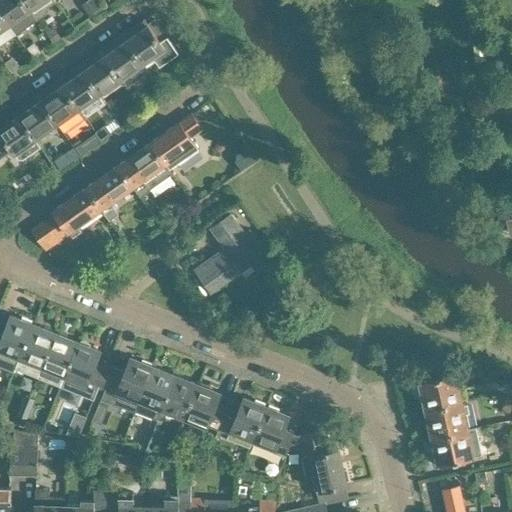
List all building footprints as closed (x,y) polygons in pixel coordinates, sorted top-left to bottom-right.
[(0,0),(0,11),(9,25),(16,34),(37,19),(23,0),(0,0)] [(56,1),(55,0),(23,0),(37,19),(45,14),(49,6),(56,1)] [(0,45),(16,34),(9,25),(0,11),(0,45)] [(126,38),(126,39),(144,64),(145,63),(147,65),(156,59),(160,65),(172,57),(179,53),(168,36),(160,41),(144,18),(136,25),(139,30),(126,38)] [(105,53),(105,54),(122,79),(127,86),(149,71),(144,64),(126,39),(126,38),(123,34),(114,40),(118,45),(105,53)] [(511,37),(493,37),(493,60),(511,61),(511,37)] [(84,68),(83,69),(101,94),(122,79),(105,54),(105,53),(102,48),(101,49),(93,55),(96,59),(84,68)] [(62,83),(62,84),(85,117),(86,116),(85,115),(106,101),(101,94),(83,69),(84,68),(80,63),(80,64),(72,69),(75,74),(62,83)] [(41,98),(58,124),(61,122),(66,129),(85,117),(62,84),(62,83),(59,78),(59,79),(50,84),(54,89),(41,98)] [(20,113),(19,113),(37,139),(58,124),(41,98),(38,93),(37,94),(29,99),(32,104),(20,113)] [(203,128),(199,122),(208,116),(202,106),(151,142),(166,164),(168,163),(171,167),(200,147),(193,135),(203,128)] [(0,154),(1,156),(12,149),(14,153),(15,152),(19,157),(23,158),(41,145),(37,139),(19,113),(20,113),(16,108),(16,109),(8,114),(11,119),(0,126),(0,154)] [(172,173),(166,164),(151,142),(118,164),(134,187),(140,196),(172,173)] [(74,147),(55,160),(61,168),(79,155),(74,147)] [(111,202),(134,187),(118,164),(86,186),(102,209),(103,208),(106,212),(114,207),(111,202)] [(79,225),(102,209),(86,186),(53,209),(55,212),(43,221),(58,241),(70,233),(73,236),(82,229),(79,225)] [(226,248),(196,269),(211,291),(242,269),(247,277),(270,259),(266,253),(266,252),(263,247),(262,248),(249,230),(245,233),(231,214),(210,228),(226,248)] [(58,241),(43,221),(32,230),(47,249),(58,241)] [(0,331),(0,365),(13,371),(15,367),(34,323),(11,314),(3,333),(0,331)] [(38,376),(56,332),(34,323),(15,367),(38,376)] [(60,385),(78,341),(56,332),(38,376),(60,385)] [(93,399),(107,364),(97,360),(100,350),(78,341),(60,385),(93,399)] [(140,398),(153,365),(130,356),(124,371),(110,365),(102,388),(103,388),(99,397),(136,411),(140,398)] [(162,407),(175,374),(153,365),(140,398),(162,407)] [(457,372),(420,380),(426,408),(463,400),(457,372)] [(185,416),(198,383),(175,374),(162,407),(185,416)] [(218,429),(227,406),(217,402),(221,392),(198,383),(185,416),(218,429)] [(25,394),(20,407),(30,411),(35,398),(25,394)] [(227,406),(218,429),(229,433),(227,438),(250,447),(253,440),(266,405),(243,396),(237,411),(227,406)] [(511,411),(511,398),(508,397),(503,408),(511,411)] [(469,427),(463,400),(426,408),(432,436),(469,427)] [(289,414),(266,405),(253,440),(275,449),(274,451),(285,456),(288,449),(294,434),(283,430),(289,414)] [(26,425),(30,411),(20,407),(15,421),(26,425)] [(154,417),(148,432),(158,435),(164,420),(154,417)] [(469,427),(432,436),(438,464),(475,455),(482,454),(475,426),(469,427)] [(27,451),(27,431),(14,428),(14,440),(12,440),(11,474),(24,474),(25,451),(27,451)] [(38,474),(38,434),(38,433),(27,431),(27,451),(25,451),(24,474),(38,474)] [(152,450),(158,435),(148,432),(142,447),(152,450)] [(303,436),(294,434),(288,449),(304,446),(306,455),(302,456),(307,476),(316,474),(319,490),(346,485),(346,481),(349,480),(347,470),(343,471),(339,449),(326,451),(323,432),(302,436),(303,436)] [(185,463),(187,453),(171,450),(169,460),(185,463)] [(485,471),(475,473),(477,483),(487,481),(485,471)] [(149,503),(148,511),(191,511),(192,498),(192,496),(192,482),(179,482),(179,495),(165,494),(165,504),(149,503)] [(0,511),(12,511),(13,484),(0,483),(0,511)] [(461,483),(444,487),(449,511),(466,511),(465,503),(461,484),(461,483)] [(64,511),(65,497),(51,496),(51,487),(37,487),(35,511),(64,511)] [(106,511),(107,490),(95,490),(95,497),(65,497),(64,511),(106,511)] [(148,511),(149,503),(140,502),(135,502),(136,496),(134,496),(134,491),(107,490),(106,511),(148,511)] [(192,498),(191,511),(233,511),(233,510),(233,499),(192,498)] [(275,511),(276,499),(261,498),(261,506),(250,506),(249,510),(233,510),(233,511),(275,511)] [(320,511),(318,503),(276,511),(361,511),(356,511),(320,511)]
